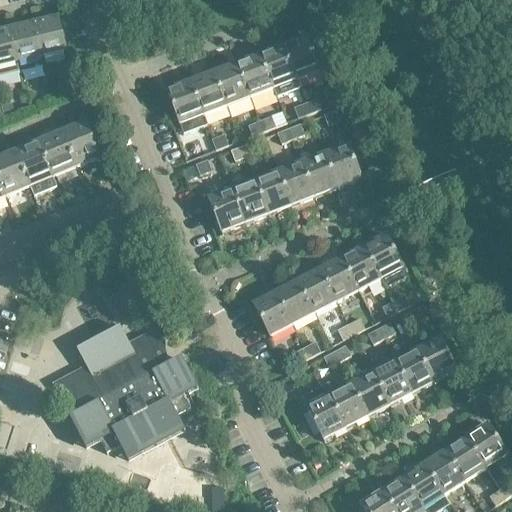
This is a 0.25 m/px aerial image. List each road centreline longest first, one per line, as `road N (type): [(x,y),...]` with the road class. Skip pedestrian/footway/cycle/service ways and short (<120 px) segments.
road 1 (residential): [(301,511),(245,418),(240,367),(170,218),(126,93)]
road 2 (residential): [(0,143),(126,93)]
